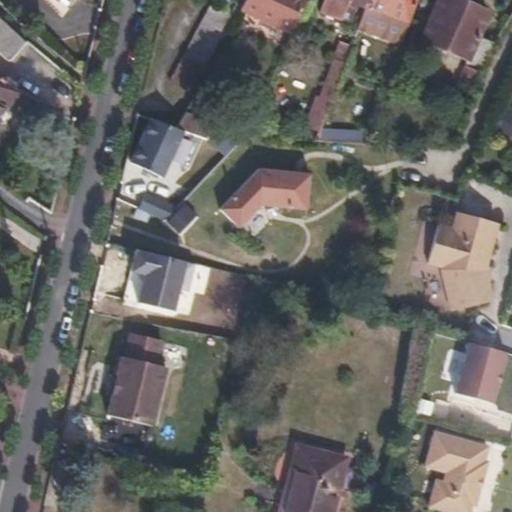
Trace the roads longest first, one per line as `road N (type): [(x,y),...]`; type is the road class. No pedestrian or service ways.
road 1 (residential): [(13,511),(137,0)]
road 2 (unknown): [(511,20),(443,160),(378,161)]
